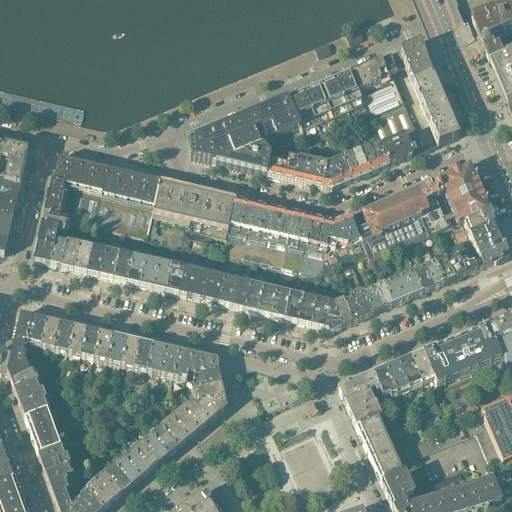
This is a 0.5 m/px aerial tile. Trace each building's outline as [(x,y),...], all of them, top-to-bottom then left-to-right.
[(511,60),(511,9),(489,20),(495,36),(498,42),(494,43),(498,53),(501,51),(506,63),(511,60)] [(498,53),(494,43),(498,42),(495,36),(489,20),(474,26),(492,69),(506,63),(501,51),(498,53)] [(348,49),(361,43),(357,34),(345,39),(348,49)] [(317,62),(330,56),(326,47),(313,53),(317,62)] [(399,58),(404,71),(412,89),(431,81),(418,49),(399,58)] [(399,58),(390,62),(380,65),(386,79),(389,77),(395,75),(404,71),(399,58)] [(511,60),(506,63),(492,69),(510,109),(511,108),(511,60)] [(403,110),(389,77),(386,79),(380,65),(349,79),(368,125),(384,118),(403,110)] [(368,125),(349,79),(318,92),(338,138),(368,125)] [(431,81),(412,89),(418,103),(424,120),(444,112),(431,81)] [(338,138),(318,92),(287,105),(302,140),(304,144),(304,146),(333,140),(338,138)] [(292,145),(302,140),(287,105),(252,119),(212,136),(184,146),(189,163),(190,163),(266,181),(269,169),(270,163),(260,150),(271,144),(275,153),(283,150),(294,148),(304,146),(304,144),(292,147),(292,145)] [(403,110),(384,118),(368,125),(377,147),(378,150),(388,171),(422,156),(403,110)] [(444,112),(424,120),(437,150),(457,142),(444,112)] [(388,171),(378,150),(377,147),(368,151),(378,175),(388,171)] [(0,168),(23,174),(26,159),(23,156),(3,151),(0,166),(0,168)] [(378,175),(368,151),(359,155),(369,179),(378,175)] [(369,179),(359,155),(350,159),(359,182),(369,179)] [(359,182),(350,159),(341,163),(350,186),(359,182)] [(288,161),(286,170),(282,184),(292,187),(298,163),(288,161)] [(79,195),(84,170),(56,163),(50,189),(79,195)] [(307,165),(298,163),(292,187),(302,189),(307,165)] [(350,186),(341,163),(332,167),(341,190),(350,186)] [(317,167),(307,165),(302,189),(312,191),(317,167)] [(282,184),(286,170),(273,167),(269,169),(266,181),(282,184)] [(327,169),(317,167),(312,191),(321,193),(327,169)] [(332,167),(327,169),(321,193),(329,195),(341,190),(332,167)] [(0,187),(19,192),(23,174),(0,168),(0,187)] [(100,200),(106,175),(84,170),(79,195),(100,200)] [(454,220),(457,228),(463,226),(488,215),(470,172),(466,170),(441,180),(440,185),(437,184),(431,186),(430,189),(425,187),(360,215),(366,229),(355,234),(366,260),(369,265),(427,241),(451,230),(448,223),(454,220)] [(122,238),(136,182),(106,175),(100,200),(100,202),(93,231),(122,238)] [(151,221),(159,187),(136,182),(122,238),(146,243),(151,221)] [(19,192),(0,187),(0,198),(16,202),(19,192)] [(225,244),(234,204),(216,200),(159,187),(151,221),(187,229),(187,232),(189,236),(191,237),(211,241),(225,244)] [(93,231),(100,202),(100,200),(79,195),(50,189),(43,219),(66,225),(83,229),(93,231)] [(16,202),(0,198),(0,209),(14,213),(16,202)] [(234,204),(225,244),(221,260),(231,262),(243,206),(234,204)] [(253,209),(243,206),(231,262),(241,265),(253,209)] [(14,213),(0,209),(0,221),(11,224),(14,213)] [(251,267),(264,211),(253,209),(241,265),(251,267)] [(261,269),(273,213),(264,211),(251,267),(261,269)] [(271,272),(284,216),(273,213),(261,269),(271,272)] [(488,215),(463,226),(468,238),(493,227),(488,215)] [(280,274),(293,218),(284,216),(271,272),(280,274)] [(290,276),(303,220),(293,218),(280,274),(290,276)] [(64,235),(66,225),(43,219),(41,229),(61,234),(64,235)] [(366,260),(355,234),(349,219),(338,224),(353,265),(360,263),(366,260)] [(299,279),(312,222),(303,220),(290,276),(299,279)] [(4,257),(6,246),(11,224),(0,221),(0,258),(1,259),(4,257)] [(309,281),(322,224),(312,222),(299,279),(309,281)] [(319,280),(326,252),(332,226),(322,224),(309,281),(314,282),(319,280)] [(353,265),(338,224),(332,226),(326,252),(319,280),(353,265)] [(499,239),(493,227),(468,238),(473,250),(499,239)] [(61,234),(41,229),(38,239),(55,243),(56,238),(60,238),(61,234)] [(191,237),(190,243),(210,247),(211,241),(191,237)] [(55,243),(38,239),(36,249),(52,253),(54,247),(55,243)] [(499,239),(473,250),(478,262),(503,251),(499,239)] [(64,249),(54,247),(52,253),(48,270),(59,272),(64,249)] [(65,247),(64,249),(59,272),(72,275),(78,250),(65,247)] [(52,253),(36,249),(32,266),(48,270),(52,253)] [(91,253),(78,250),(72,275),(85,278),(91,253)] [(503,251),(478,262),(471,265),(472,266),(469,268),(466,269),(464,264),(459,266),(465,280),(488,270),(491,269),(495,269),(498,266),(501,265),(501,264),(508,261),(507,259),(503,251)] [(104,257),(91,253),(85,278),(98,281),(104,257)] [(448,264),(445,265),(453,284),(465,280),(459,266),(455,256),(447,260),(448,264)] [(117,260),(104,257),(98,281),(112,284),(117,260)] [(131,263),(117,260),(112,284),(125,288),(131,263)] [(366,260),(360,263),(362,268),(369,265),(366,260)] [(443,262),(433,267),(442,289),(453,284),(445,265),(443,262)] [(144,266),(131,263),(125,288),(138,291),(144,266)] [(157,269),(144,266),(138,291),(151,294),(157,269)] [(442,289),(433,267),(423,271),(432,293),(442,289)] [(170,272),(157,269),(151,294),(164,297),(170,272)] [(423,271),(413,275),(422,298),(432,293),(423,271)] [(183,275),(170,272),(164,297),(177,300),(183,275)] [(196,278),(183,275),(177,300),(190,303),(196,278)] [(422,298),(413,275),(402,279),(412,302),(422,298)] [(210,281),(196,278),(190,303),(204,306),(210,281)] [(402,279),(392,284),(402,306),(412,302),(402,279)] [(223,284),(210,281),(204,306),(217,309),(223,284)] [(236,287),(223,284),(217,309),(230,312),(236,287)] [(392,284),(382,288),(392,310),(402,306),(392,284)] [(250,290),(236,287),(230,312),(244,315),(250,290)] [(392,310),(382,288),(372,292),(381,315),(392,310)] [(263,293),(250,290),(244,315),(258,318),(263,293)] [(372,292),(362,296),(371,319),(381,315),(372,292)] [(276,296),(263,293),(258,318),(271,321),(276,296)] [(289,299),(276,296),(271,321),(283,324),(289,299)] [(371,319),(362,296),(352,301),(361,323),(371,319)] [(302,302),(289,299),(283,324),(297,327),(302,302)] [(361,323),(352,301),(341,305),(351,327),(361,323)] [(316,305),(302,302),(297,327),(310,330),(316,305)] [(328,308),(316,305),(310,330),(322,333),(328,308)] [(341,305),(332,309),(341,332),(351,327),(341,305)] [(332,309),(328,308),(322,333),(327,334),(327,335),(330,335),(332,335),(341,332),(332,309)] [(511,318),(486,329),(497,356),(502,354),(500,350),(511,345),(511,318)] [(33,322),(23,319),(20,319),(19,321),(14,343),(25,345),(25,346),(27,346),(33,322)] [(33,322),(27,346),(27,347),(40,350),(46,325),(33,322)] [(59,328),(46,325),(40,350),(40,353),(53,356),(59,328)] [(73,331),(59,328),(53,356),(66,359),(73,331)] [(500,363),(497,356),(486,329),(476,333),(476,334),(459,341),(435,351),(434,351),(421,356),(432,383),(435,390),(469,376),(470,380),(479,377),(477,373),(500,363)] [(85,334),(73,331),(66,359),(79,362),(85,334)] [(99,337),(85,334),(79,362),(92,365),(99,337)] [(112,340),(99,337),(92,365),(105,368),(112,340)] [(125,343),(112,340),(105,368),(118,371),(125,343)] [(6,376),(9,383),(28,376),(24,367),(26,359),(25,357),(22,356),(25,346),(25,345),(14,343),(6,376)] [(138,346),(125,343),(118,371),(131,374),(138,346)] [(144,348),(138,346),(131,374),(145,377),(151,349),(144,348)] [(164,352),(151,349),(145,377),(158,380),(164,352)] [(178,355),(164,352),(158,380),(171,383),(178,355)] [(191,358),(178,355),(171,383),(177,385),(178,382),(185,383),(187,377),(191,358)] [(421,356),(408,362),(419,388),(432,383),(421,356)] [(216,364),(191,358),(187,377),(192,377),(193,381),(217,375),(216,371),(217,371),(216,364)] [(408,362),(396,367),(407,393),(419,388),(408,362)] [(396,367),(383,372),(395,398),(407,393),(396,367)] [(383,372),(371,377),(379,396),(381,402),(388,399),(389,401),(395,398),(383,372)] [(30,375),(28,376),(9,383),(13,393),(37,384),(36,381),(33,382),(30,375)] [(217,375),(193,381),(193,382),(191,383),(194,394),(220,388),(217,375)] [(379,396),(371,377),(356,384),(360,395),(366,392),(368,396),(373,394),(374,398),(379,396)] [(37,384),(13,393),(16,403),(41,394),(37,384)] [(360,395),(356,384),(339,391),(336,392),(338,394),(341,402),(343,407),(368,396),(366,392),(360,395)] [(220,388),(194,394),(192,394),(193,401),(195,400),(197,406),(199,406),(199,407),(223,401),(220,388)] [(42,394),(41,394),(16,403),(20,413),(45,404),(42,394)] [(380,420),(374,408),(373,408),(368,396),(343,407),(354,431),(376,422),(380,420)] [(223,401),(199,407),(200,410),(196,413),(207,428),(226,412),(223,401)] [(45,404),(20,413),(24,423),(46,415),(47,414),(46,414),(49,413),(45,404)] [(73,407),(75,414),(81,412),(79,405),(73,407)] [(134,408),(140,416),(144,414),(137,405),(134,408)] [(312,418),(320,415),(317,407),(316,408),(315,405),(308,408),(309,411),(308,411),(312,418)] [(511,418),(506,405),(480,416),(482,420),(481,421),(487,435),(489,441),(492,446),(494,452),(496,457),(498,463),(500,467),(501,469),(511,464),(511,418)] [(102,414),(90,407),(88,412),(93,415),(93,418),(101,418),(102,414)] [(207,428),(196,413),(191,408),(190,409),(187,407),(179,414),(197,436),(207,428)] [(197,436),(179,414),(168,423),(186,445),(197,436)] [(59,451),(50,427),(46,415),(24,423),(27,432),(30,431),(32,437),(29,438),(32,444),(34,443),(36,449),(34,450),(37,459),(59,451)] [(71,421),(57,426),(59,431),(77,424),(74,415),(69,416),(71,421)] [(426,423),(428,427),(439,422),(437,418),(426,423)] [(487,435),(481,421),(453,433),(458,444),(473,438),(475,439),(487,435)] [(376,422),(354,431),(359,441),(361,440),(364,445),(361,446),(364,453),(367,452),(369,457),(367,458),(371,467),(392,457),(376,422)] [(186,445),(168,423),(158,431),(158,432),(176,454),(186,445)] [(440,425),(429,430),(431,434),(442,428),(440,425)] [(83,426),(60,434),(62,439),(85,430),(83,426)] [(399,438),(406,435),(410,433),(407,428),(396,433),(399,438)] [(176,454),(158,432),(149,440),(166,462),(176,454)] [(453,433),(447,435),(452,447),(458,444),(453,433)] [(447,435),(440,438),(445,450),(452,447),(447,435)] [(487,435),(475,439),(476,440),(478,445),(489,441),(487,435)] [(411,436),(407,438),(412,449),(416,447),(411,436)] [(440,438),(434,441),(439,453),(445,450),(440,438)] [(166,462),(149,440),(140,448),(157,469),(166,462)] [(434,441),(428,443),(432,455),(439,453),(434,441)] [(489,441),(478,445),(480,451),(492,446),(489,441)] [(428,443),(421,446),(426,458),(432,455),(428,443)] [(415,464),(407,446),(403,448),(411,466),(415,464)] [(421,446),(415,449),(420,461),(426,458),(421,446)] [(492,446),(480,451),(482,456),(494,452),(492,446)] [(157,469),(140,448),(131,456),(148,477),(157,469)] [(60,451),(59,451),(37,459),(48,488),(65,482),(72,479),(72,478),(70,479),(67,470),(69,469),(66,460),(64,461),(60,451)] [(494,452),(482,456),(485,462),(496,457),(494,452)] [(148,477),(131,456),(121,463),(139,485),(148,477)] [(392,457),(371,467),(375,476),(377,475),(379,479),(377,480),(379,485),(400,475),(392,457)] [(498,463),(496,457),(485,462),(487,468),(494,465),(498,463)] [(139,485),(121,463),(112,471),(130,492),(139,485)] [(130,492),(112,471),(103,479),(104,479),(120,500),(130,492)] [(508,486),(505,478),(502,472),(497,475),(499,480),(491,484),(499,503),(511,497),(511,493),(510,489),(508,486)] [(407,511),(404,504),(403,502),(413,497),(411,492),(426,485),(424,479),(408,486),(403,476),(380,487),(391,511),(409,511),(409,510),(407,511)] [(432,485),(415,493),(417,499),(434,491),(461,482),(459,476),(432,485)] [(120,500),(104,479),(95,487),(111,507),(120,500)] [(65,482),(48,488),(56,511),(70,511),(65,496),(67,495),(65,487),(66,487),(65,482)] [(499,503),(491,484),(490,482),(489,482),(486,484),(481,485),(471,490),(472,491),(461,494),(466,511),(486,511),(490,510),(500,506),(499,503)] [(105,511),(111,507),(95,487),(86,495),(87,496),(100,511),(105,511)] [(466,511),(461,494),(437,501),(440,511),(466,511)] [(100,511),(87,496),(77,504),(79,505),(70,511),(100,511)] [(191,511),(203,502),(199,497),(180,511),(191,511)] [(214,511),(205,500),(203,502),(191,511),(214,511)] [(440,511),(437,501),(409,510),(409,511),(440,511)]
